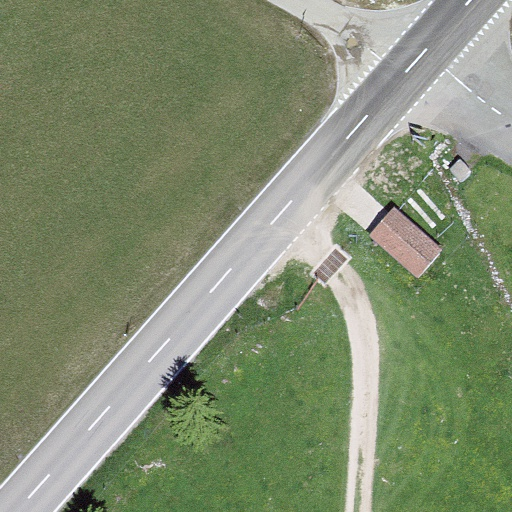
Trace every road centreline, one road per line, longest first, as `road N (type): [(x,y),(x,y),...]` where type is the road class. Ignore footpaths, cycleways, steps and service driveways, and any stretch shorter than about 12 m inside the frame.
road 1 (secondary): [(413,64),(16,511)]
road 2 (track): [(275,218),(328,266),(355,312),(364,368),(356,511)]
